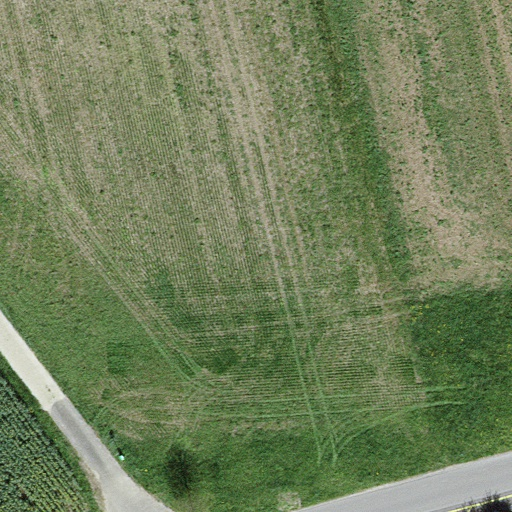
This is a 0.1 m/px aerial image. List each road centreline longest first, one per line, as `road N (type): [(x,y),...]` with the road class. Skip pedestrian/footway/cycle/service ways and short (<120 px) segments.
road 1 (track): [(135,511),(0,327)]
road 2 (residential): [(344,511),(511,474)]
